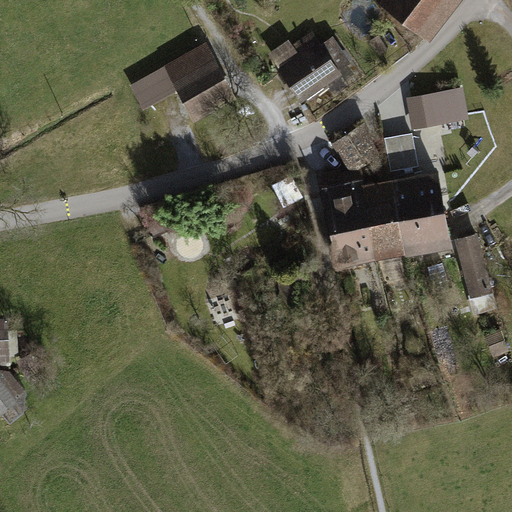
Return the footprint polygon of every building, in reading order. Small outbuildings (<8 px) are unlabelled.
[(369,0),(370,0),(422,42),(456,0),(369,0)] [(306,24),(268,53),(312,112),(350,83),(306,24)] [(205,42),(164,65),(193,116),(233,93),(205,42)] [(447,87),(399,96),(404,123),(452,114),(447,87)] [(333,141),(347,164),(376,147),(362,124),(333,141)] [(386,137),(390,171),(420,167),(416,133),(386,137)] [(430,168),(330,184),(343,262),(443,246),(430,168)] [(475,234),(452,239),(467,299),(490,294),(475,234)] [(309,267),(281,273),(286,296),(314,289),(309,267)] [(3,315),(0,314),(0,362),(8,362),(3,315)]
